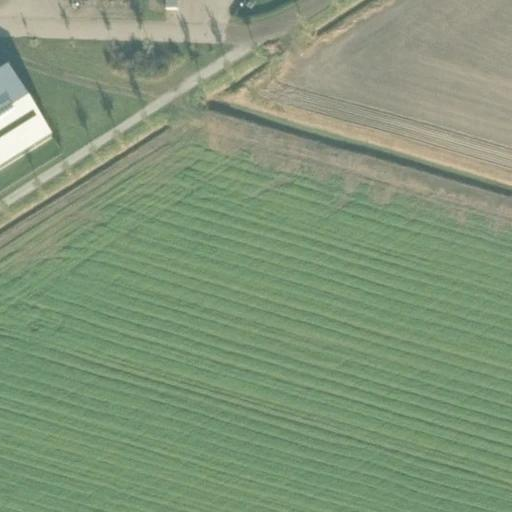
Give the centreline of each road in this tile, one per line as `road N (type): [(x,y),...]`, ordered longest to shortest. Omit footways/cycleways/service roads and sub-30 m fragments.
road 1 (track): [(0,47),(511,207)]
road 2 (unclassified): [(330,0),(265,36),(0,28)]
